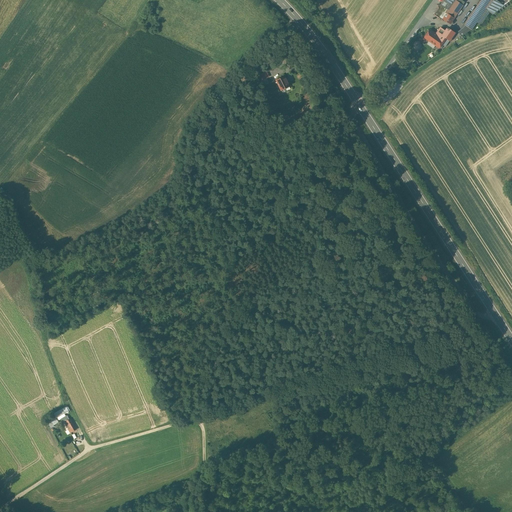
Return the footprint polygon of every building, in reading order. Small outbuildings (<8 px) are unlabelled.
[(449,10),(441,4),(437,5),(438,8),(434,14),(443,20),(444,19),(450,23),(463,5),(456,0),(452,6),(449,10)] [(480,0),(464,24),(465,25),(471,29),(472,30),(477,22),(481,25),(489,12),(485,9),(491,0),(480,0)] [(491,0),(485,9),(489,12),(493,14),(504,5),(496,0),(491,0)] [(452,6),(443,1),(441,4),(449,10),(452,6)] [(463,27),(458,31),(461,36),(462,36),(471,29),(465,25),(463,27)] [(445,30),(441,27),(437,32),(439,33),(437,36),(434,34),(434,33),(430,30),(428,31),(427,34),(425,37),(424,37),(439,47),(441,48),(443,45),(442,44),(443,42),(445,44),(446,43),(447,43),(449,41),(450,41),(456,33),(449,29),(448,28),(448,29),(447,28),(445,30)] [(460,38),(455,41),(458,44),(464,40),(462,36),(461,36),(458,31),(462,37),(460,38)] [(284,76),(276,80),(278,84),(281,90),(290,85),(284,76)] [(75,427),(70,419),(66,421),(70,428),(71,428),(72,429),(75,427)]
